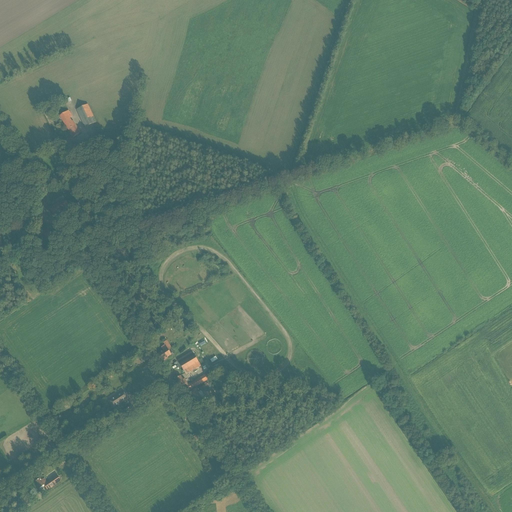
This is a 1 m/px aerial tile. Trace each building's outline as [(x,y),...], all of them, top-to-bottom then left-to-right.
[(96,122),(88,104),(76,110),(84,128),(96,122)] [(68,111),(63,114),(59,116),(73,138),(80,133),(74,123),(73,124),(70,118),(72,117),(68,111)] [(93,157),(85,162),(92,172),(99,167),(93,157)] [(57,206),(52,209),(55,214),(60,211),(61,213),(68,207),(66,204),(63,199),(56,204),(57,206)] [(48,229),(42,233),(50,244),(55,240),(48,229)] [(167,341),(163,343),(168,350),(172,348),(167,341)] [(157,354),(162,361),(171,355),(164,345),(161,347),(163,350),(157,354)] [(191,352),(181,358),(177,361),(185,375),(200,367),(191,352)] [(210,372),(208,374),(188,385),(184,379),(183,380),(180,376),(175,379),(180,387),(185,385),(189,391),(210,378),(223,371),(219,364),(212,368),(213,370),(212,370),(211,369),(208,370),(210,372)] [(209,380),(199,387),(201,391),(207,387),(208,390),(213,387),(209,380)] [(195,389),(192,391),(188,394),(194,403),(197,400),(197,401),(198,400),(201,398),(195,389)] [(108,401),(110,405),(113,409),(113,408),(118,404),(119,405),(128,399),(122,391),(108,401)] [(37,486),(39,489),(45,485),(48,490),(60,481),(57,476),(47,483),(44,479),(41,481),(40,478),(36,481),(38,485),(37,486)]
